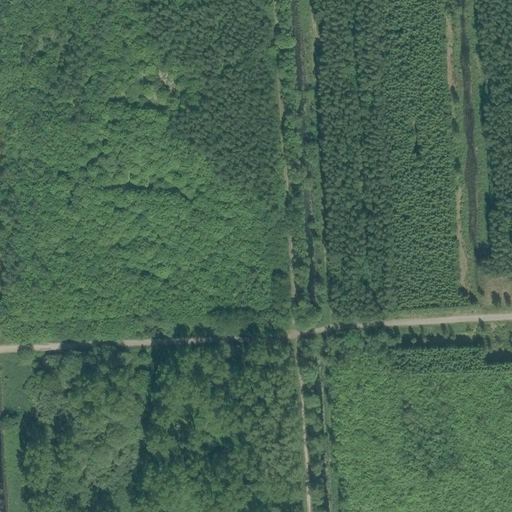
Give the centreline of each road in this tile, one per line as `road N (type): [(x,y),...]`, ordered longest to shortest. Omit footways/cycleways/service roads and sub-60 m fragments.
road 1 (track): [(272,0),(291,339)]
road 2 (track): [(309,0),(327,334)]
road 3 (track): [(291,339),(0,353)]
road 4 (track): [(511,317),(291,339)]
road 5 (track): [(303,511),(291,339)]
